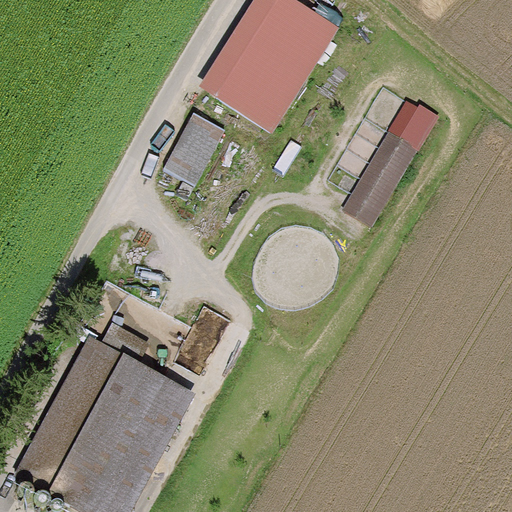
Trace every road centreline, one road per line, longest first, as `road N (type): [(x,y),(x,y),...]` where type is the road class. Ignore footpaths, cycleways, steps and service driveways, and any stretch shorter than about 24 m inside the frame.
road 1 (unclassified): [(231,0),(125,170),(0,398)]
road 2 (track): [(125,170),(169,205),(243,313),(235,348),(134,511)]
road 3 (track): [(511,122),(360,0)]
